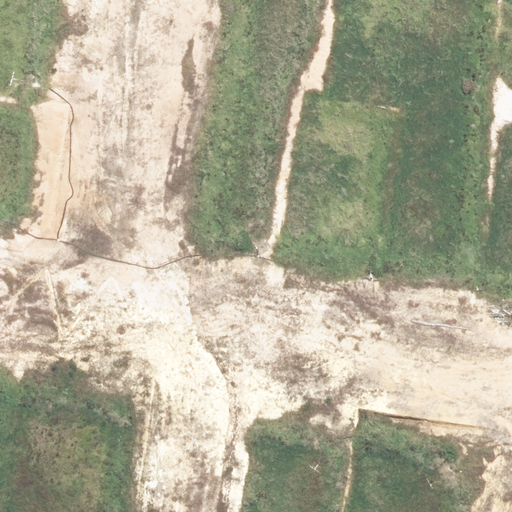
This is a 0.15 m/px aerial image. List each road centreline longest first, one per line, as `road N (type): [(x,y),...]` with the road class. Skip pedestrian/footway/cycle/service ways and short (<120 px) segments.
road 1 (unknown): [(0,292),(511,370)]
road 2 (unknown): [(180,0),(139,310)]
